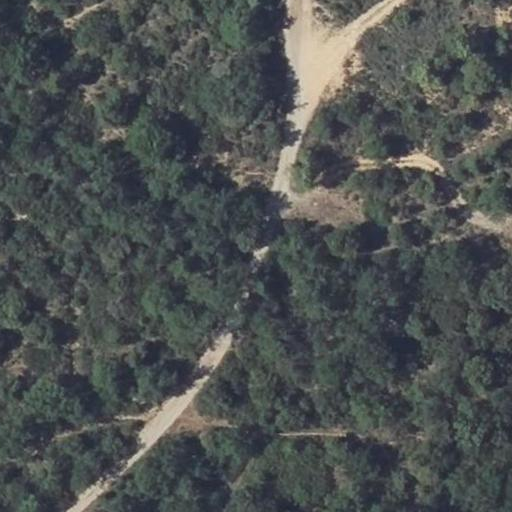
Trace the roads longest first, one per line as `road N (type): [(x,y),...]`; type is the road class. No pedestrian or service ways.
road 1 (track): [(71,511),(171,419),(275,223),(298,0)]
road 2 (track): [(285,126),(388,0)]
